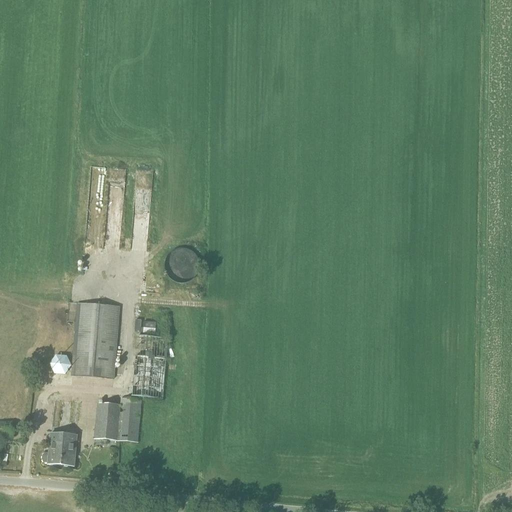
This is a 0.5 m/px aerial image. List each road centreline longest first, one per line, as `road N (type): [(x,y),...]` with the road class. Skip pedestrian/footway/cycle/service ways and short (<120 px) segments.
road 1 (unknown): [(31,484),(41,395),(123,385),(128,283),(85,271)]
road 2 (unclassified): [(304,511),(0,482)]
